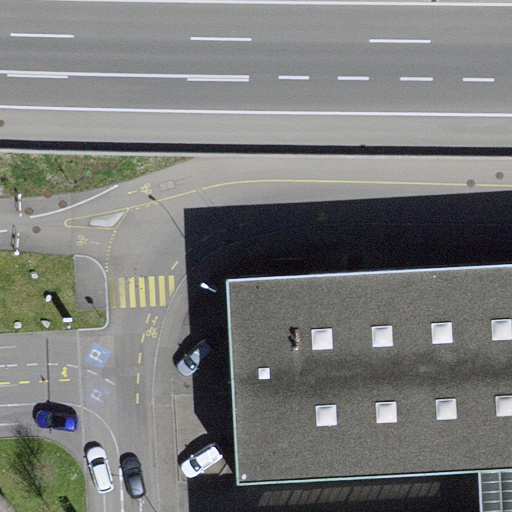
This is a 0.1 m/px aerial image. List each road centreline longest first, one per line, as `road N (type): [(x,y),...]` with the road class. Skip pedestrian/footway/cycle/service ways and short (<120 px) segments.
road 1 (motorway): [(0,90),(304,93),(511,82)]
road 2 (motorway): [(0,13),(511,30)]
road 3 (unclassified): [(138,246),(163,223),(229,196),(511,193)]
